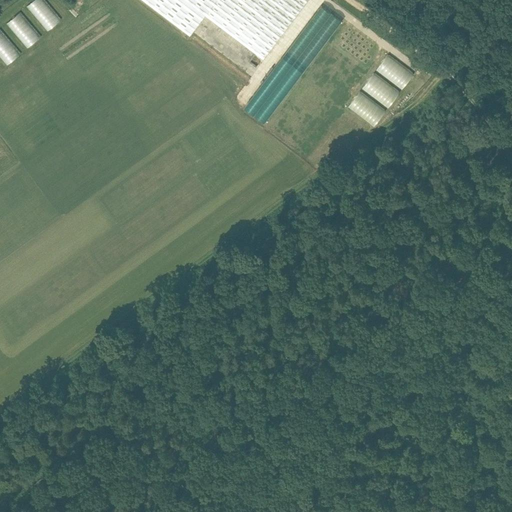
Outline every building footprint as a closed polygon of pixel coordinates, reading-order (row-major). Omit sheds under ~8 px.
[(44,0),(33,0),(26,7),(48,31),(61,19),(44,0)] [(307,0),(144,0),(190,34),(205,14),(264,58),(304,5),(307,0)] [(20,12),(6,24),(27,48),(41,36),(20,12)] [(0,28),(0,57),(6,65),(21,53),(0,28)] [(299,33),(247,109),(265,121),(269,114),(263,110),(266,105),(275,111),(304,68),(298,64),(300,61),(302,62),(307,53),(301,49),(304,43),(301,41),(305,36),(299,33)] [(387,54),(376,70),(404,89),(415,72),(387,54)]
